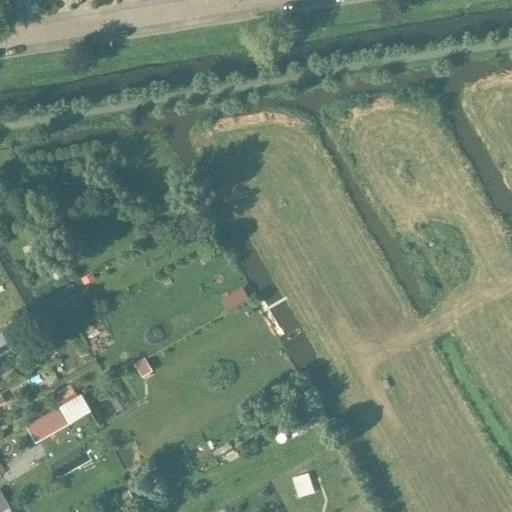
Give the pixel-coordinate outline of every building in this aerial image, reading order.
[(229,294),(220,299),(226,310),(235,305),(229,294)] [(2,332),(0,333),(0,355),(11,349),(2,332)] [(70,384),(52,393),(60,407),(77,397),(70,384)] [(314,414),(308,405),(299,410),(305,420),(314,414)] [(35,443),(69,424),(60,407),(26,426),(35,443)] [(113,498),(120,509),(134,501),(128,489),(113,498)] [(3,499),(0,500),(0,511),(1,511),(9,508),(3,499)]
